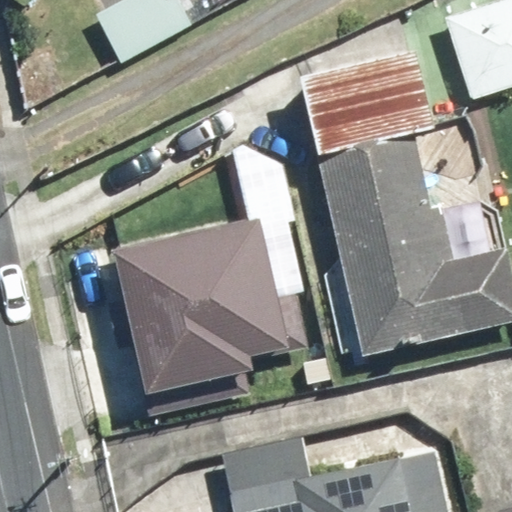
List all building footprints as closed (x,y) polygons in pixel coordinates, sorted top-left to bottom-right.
[(511,2),(450,21),(473,97),(511,85),(511,2)] [(298,89),(314,153),(426,125),(410,61),(298,89)] [(458,334),(511,321),(511,300),(502,256),(439,270),(411,145),(318,166),(361,359),(459,337),(458,334)] [(238,210),(101,238),(133,395),(270,368),(238,210)] [(448,511),(442,472),(395,480),(392,460),(224,488),(228,511),(448,511)]
